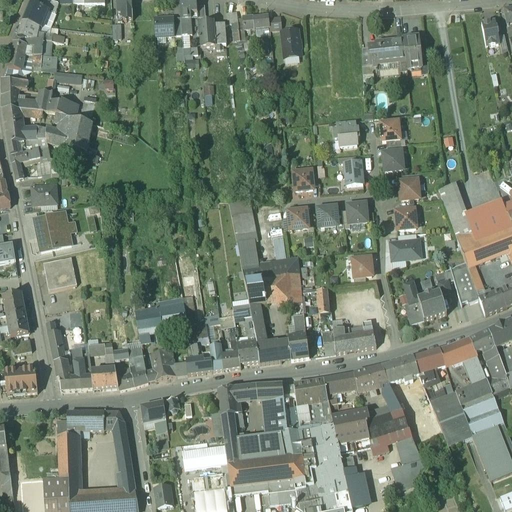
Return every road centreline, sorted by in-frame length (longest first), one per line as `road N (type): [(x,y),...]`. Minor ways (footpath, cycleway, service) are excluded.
road 1 (residential): [(52,404),(0,124)]
road 2 (secondary): [(130,401),(399,355)]
road 3 (residential): [(399,355),(380,279),(380,206)]
road 4 (residential): [(499,0),(357,10)]
road 5 (secondary): [(399,355),(511,313)]
